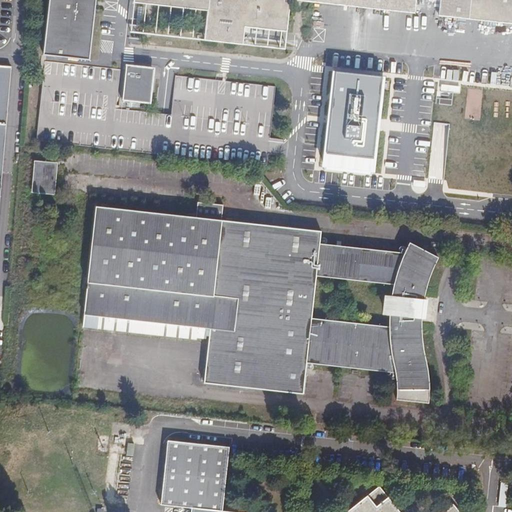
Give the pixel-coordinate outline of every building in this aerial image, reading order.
[(49,0),(44,55),(89,60),(95,0),(49,0)] [(511,0),(133,0),(133,2),(208,10),(205,36),(243,40),(245,27),(278,30),(283,26),(285,0),(325,0),(411,9),(412,0),(442,0),(441,13),(511,20),(511,0)] [(149,70),(127,67),(124,98),(145,101),(149,97),(152,73),(149,70)] [(388,86),(333,80),(324,166),(379,172),(385,116),(378,116),(380,98),(387,99),(388,86)] [(385,116),(387,99),(380,98),(378,116),(385,116)] [(54,163),(43,162),(41,190),(63,191),(65,168),(53,168),(54,163)] [(220,372),(212,372),(211,386),(310,396),(313,366),(401,375),(402,402),(434,404),(432,366),(429,350),(428,336),(428,322),(429,308),(431,297),(434,282),(439,269),(443,261),(416,246),(410,255),(327,247),(328,234),(229,223),(231,207),(205,204),(204,219),(104,209),(92,317),(205,329),(217,331),(216,343),(223,344),(220,372)] [(205,329),(92,317),(90,328),(204,341),(205,329)] [(223,344),(216,343),(212,372),(220,372),(223,344)] [(241,511),(223,510),(229,445),(168,439),(161,504),(191,507),(208,509),(207,511),(241,511)] [(399,511),(378,486),(346,511),(459,511),(452,503),(441,511),(399,511)]
